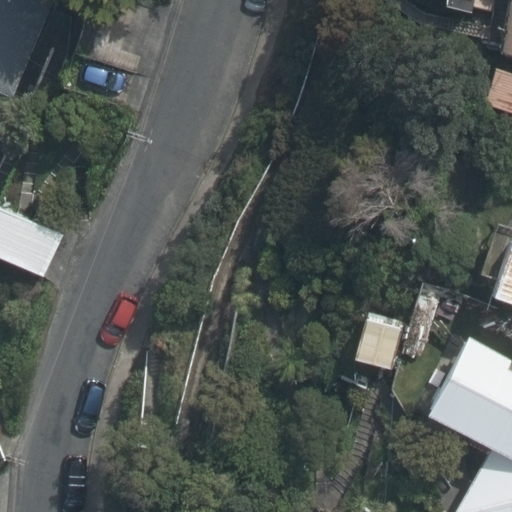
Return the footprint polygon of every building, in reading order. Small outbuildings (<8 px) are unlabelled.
[(50,0),(0,0),(0,86),(10,90),(50,0)] [(135,0),(83,0),(52,101),(144,130),(179,14),(135,0)] [(425,0),(482,10),(483,0),(425,0)] [(511,76),(492,71),(482,111),(511,118),(511,76)] [(0,195),(0,258),(41,272),(59,215),(0,195)] [(511,243),(493,295),(511,301),(511,243)] [(400,378),(407,333),(365,327),(359,372),(400,378)] [(487,445),(450,511),(511,511),(511,349),(473,330),(429,413),(487,445)] [(13,511),(11,469),(0,469),(0,511),(13,511)]
